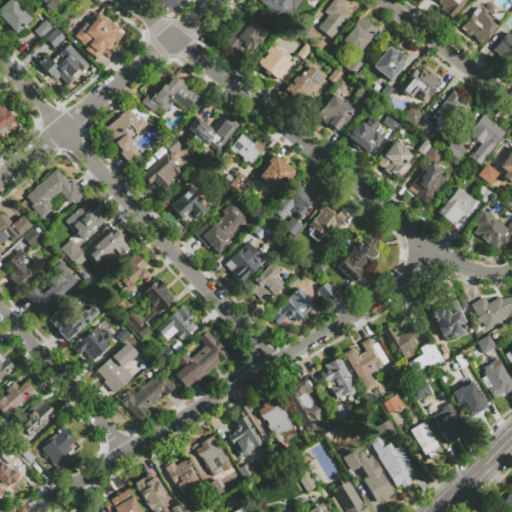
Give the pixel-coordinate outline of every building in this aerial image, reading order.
[(12,0),(30,19),(14,34),(6,26),(5,28),(0,22),(1,20),(0,18),(0,6),(6,0),(12,0)] [(57,0),(49,11),(43,6),(44,4),(38,0),(57,0)] [(316,0),(316,1),(314,0),(296,0),(288,10),(292,13),(285,22),(259,1),(259,0),(316,0)] [(331,0),(339,0),(342,2),(340,4),(344,8),(343,9),(349,14),(330,39),(316,28),(327,14),(323,11),(331,0)] [(434,1),(434,0),(465,0),(451,19),(439,10),(441,7),(434,1)] [(459,29),(476,7),(498,24),(482,45),(480,43),(479,44),(475,41),(476,40),(471,37),(470,38),(459,29)] [(246,11),(258,21),(255,24),(264,31),(259,36),(264,40),(258,48),(255,45),(250,51),(244,45),(235,55),(220,43),(246,11)] [(79,28),(84,22),(88,25),(98,12),(124,32),(118,40),(117,40),(115,43),(113,41),(111,44),(112,44),(108,50),(107,49),(106,50),(104,49),(95,60),(82,49),(83,47),(78,42),(79,41),(73,36),(79,28)] [(359,16),(375,29),(356,53),(340,40),(359,16)] [(32,31),(45,19),(52,27),(39,38),(32,31)] [(304,39),(298,34),(306,25),(312,30),(304,39)] [(55,28),(64,38),(52,48),(43,38),(55,28)] [(494,51),(492,50),(506,32),(511,36),(511,34),(511,69),(511,71),(498,60),(500,57),(494,51)] [(50,60),(68,44),(87,65),(80,70),(82,72),(66,86),(60,79),(56,83),(38,63),(46,56),(50,60)] [(302,59),(296,54),(305,44),(311,49),(302,59)] [(276,80),(255,63),(269,46),(272,49),(274,46),(278,49),(279,47),(291,57),(289,60),(291,61),(285,68),(287,70),(280,79),(278,78),(276,80)] [(397,50),(406,57),(402,62),(404,63),(390,81),(372,66),(388,46),(395,52),(397,50)] [(340,65),(345,59),(350,63),(352,60),(354,62),(356,59),(363,64),(353,76),(340,65)] [(300,103),(283,90),(288,84),(290,86),(300,74),(297,72),(306,60),(325,75),(305,101),(303,99),(300,103)] [(332,84),(326,79),(335,67),(341,72),(332,84)] [(408,100),(397,91),(411,74),(415,77),(420,71),(422,73),(424,70),(428,73),(430,71),(435,76),(433,78),(439,83),(423,102),(415,96),(417,93),(415,91),(408,100)] [(173,75),(179,80),(180,78),(199,94),(184,112),(178,107),(180,105),(175,101),(173,102),(168,98),(165,102),(169,106),(164,112),(157,106),(152,113),(139,103),(146,94),(150,97),(154,93),(155,94),(163,84),(164,85),(173,75)] [(386,84),(393,89),(383,101),(376,96),(386,84)] [(368,95),(359,105),(352,98),(360,88),(368,95)] [(451,91),(459,96),(457,99),(468,108),(461,117),(458,114),(441,135),(432,128),(436,124),(434,122),(436,120),(431,117),(451,91)] [(334,92),(345,101),(343,103),(351,109),(346,114),(350,117),(344,125),(342,123),(336,131),(328,125),(327,126),(320,121),(322,119),(316,114),(334,92)] [(0,107),(2,105),(15,120),(7,128),(0,134),(0,107)] [(202,106),(211,113),(204,123),(210,129),(222,114),(236,125),(216,151),(212,148),(212,149),(207,145),(203,149),(193,142),(192,144),(184,137),(189,131),(186,129),(187,127),(185,125),(193,115),(194,115),(202,106)] [(422,115),(413,127),(401,118),(411,106),(422,115)] [(102,129),(118,117),(117,116),(127,108),(135,119),(139,115),(146,124),(137,132),(135,129),(133,131),(128,125),(121,130),(124,133),(134,145),(132,146),(138,154),(126,163),(117,151),(119,150),(102,129)] [(393,132),(385,126),(386,125),(382,122),(390,112),(393,115),(401,121),(393,132)] [(504,132),(478,164),(469,157),(480,144),(477,142),(474,142),(472,139),(470,136),(467,133),(482,115),(491,122),(491,121),(496,125),(495,125),(504,132)] [(422,116),(432,124),(424,134),(414,127),(422,116)] [(366,153),(360,148),(358,150),(351,145),(353,142),(346,136),(354,126),(356,127),(360,122),(363,124),(366,120),(369,117),(377,124),(376,126),(382,130),(379,134),(382,137),(374,148),(371,146),(366,153)] [(239,134),(252,144),(254,141),(266,150),(255,163),(254,162),(251,166),(247,164),(246,166),(239,160),(241,158),(235,153),(234,155),(227,150),(239,134)] [(180,146),(170,154),(162,143),(171,135),(180,146)] [(431,144),(423,155),(417,149),(425,139),(431,144)] [(467,150),(460,158),(459,157),(456,160),(444,150),(454,139),(467,150)] [(396,178),(390,173),(389,174),(374,163),(380,155),(381,156),(394,140),(404,147),(406,144),(415,151),(406,163),(407,164),(396,178)] [(175,159),(172,162),(181,171),(174,178),(172,176),(168,180),(170,182),(162,189),(158,185),(157,186),(154,184),(155,183),(152,180),(148,184),(139,174),(149,164),(146,161),(152,156),(155,159),(161,153),(157,149),(162,145),(175,159)] [(434,163),(424,155),(432,145),(442,152),(434,163)] [(511,182),(511,184),(500,176),(503,172),(497,167),(511,147),(511,182)] [(270,190),(258,181),(260,179),(255,175),(269,156),(272,158),(274,155),(279,158),(278,159),(296,172),(289,181),(286,179),(282,185),(277,181),(270,190)] [(498,172),(489,184),(476,175),(486,162),(498,172)] [(404,190),(422,167),(425,170),(430,164),(440,171),(438,174),(446,180),(438,190),(435,188),(429,195),(431,196),(425,203),(416,196),(414,198),(404,190)] [(24,197),(55,169),(68,183),(71,181),(80,191),(79,192),(82,195),(74,203),(71,200),(69,202),(58,191),(50,198),(55,205),(40,218),(30,206),(31,205),(24,197)] [(238,172),(248,180),(238,192),(228,185),(238,172)] [(305,181),(315,189),(314,190),(318,194),(301,217),(295,212),(297,208),(292,205),(281,220),(272,213),(296,180),(302,185),(305,181)] [(480,185),(492,194),(484,203),(473,194),(480,185)] [(457,187),(475,201),(463,217),(461,215),(453,225),(437,213),(457,187)] [(169,206),(188,189),(206,210),(195,219),(197,221),(189,229),(169,206)] [(62,221),(82,203),(92,215),(97,212),(104,220),(90,232),(80,240),(62,221)] [(230,203),(245,220),(230,234),(233,237),(216,253),(209,246),(206,248),(192,233),(205,222),(209,227),(223,214),(221,211),(230,203)] [(317,242),(303,230),(313,218),(314,218),(319,211),(318,210),(324,203),(328,207),(332,203),(342,212),(340,215),(344,218),(336,227),(335,226),(324,239),(331,245),(317,262),(308,254),(317,242)] [(511,220),(511,235),(511,237),(511,239),(505,248),(500,245),(496,251),(473,233),(478,226),(473,222),(482,210),(506,228),(511,220)] [(0,214),(1,214),(5,218),(6,218),(11,223),(20,216),(29,227),(15,239),(11,234),(0,242),(0,248),(2,250),(0,251),(0,214)] [(282,228),(291,217),(301,225),(293,236),(282,228)] [(269,230),(259,239),(251,231),(260,221),(269,230)] [(21,237),(31,228),(39,238),(30,247),(21,237)] [(128,252),(113,266),(103,255),(96,263),(87,253),(95,245),(95,244),(112,228),(119,235),(116,238),(128,252)] [(351,281),(335,266),(353,248),(353,246),(355,243),(357,243),(357,240),(360,240),(360,239),(364,239),(364,238),(371,238),(371,240),(374,240),(374,250),(377,253),(372,258),(371,258),(360,269),(361,270),(351,281)] [(79,250),(68,259),(59,248),(70,239),(79,250)] [(239,283),(229,271),(233,266),(227,260),(247,242),(262,259),(256,263),(259,266),(247,277),(247,276),(239,283)] [(18,288),(7,277),(12,272),(4,263),(15,253),(13,251),(16,249),(18,250),(19,249),(25,256),(21,259),(26,265),(30,262),(38,271),(18,288)] [(87,260),(77,268),(69,259),(79,250),(87,260)] [(125,292),(122,289),(120,291),(108,278),(135,254),(145,265),(142,267),(148,274),(142,279),(141,278),(139,280),(137,278),(132,282),(134,284),(125,292)] [(23,295),(32,286),(40,295),(51,285),(48,280),(55,274),(51,269),(59,261),(77,280),(41,314),(23,295)] [(281,287),(263,303),(247,284),(272,262),(279,271),(272,277),(281,287)] [(327,266),(322,272),(317,268),(322,262),(327,266)] [(294,276),(299,282),(291,290),(285,284),(294,276)] [(141,338),(122,318),(132,308),(142,319),(151,310),(149,308),(144,304),(147,302),(140,294),(157,278),(167,289),(165,291),(167,294),(168,294),(172,299),(155,315),(154,313),(145,321),(150,326),(148,327),(150,329),(141,338)] [(334,292),(324,301),(315,291),(325,282),(334,292)] [(284,316),(275,324),(269,318),(277,311),(275,308),(297,287),(307,299),(309,297),(316,304),(296,322),(291,316),(290,317),(289,317),(289,318),(288,318),(287,318),(286,317),(285,317),(285,316),(284,316)] [(116,314),(107,303),(117,295),(126,305),(116,314)] [(480,322),(477,324),(474,319),(477,317),(469,304),(482,296),(487,304),(499,296),(500,299),(503,298),(511,296),(511,309),(507,310),(509,314),(484,329),(480,322)] [(428,312),(441,306),(440,303),(454,297),(464,321),(462,322),(465,331),(447,339),(445,334),(440,336),(437,328),(436,329),(434,323),(435,323),(433,318),(431,319),(428,312)] [(69,300),(78,311),(80,310),(81,311),(82,310),(86,310),(91,306),(97,313),(65,341),(58,333),(58,332),(47,319),(69,300)] [(180,341),(176,337),(170,343),(162,335),(160,336),(154,329),(181,305),(192,318),(189,320),(193,324),(190,326),(193,329),(180,341)] [(381,330),(390,325),(396,337),(402,333),(403,334),(409,331),(409,330),(412,328),(417,335),(413,338),(413,337),(409,339),(413,346),(410,348),(413,352),(406,356),(405,354),(402,356),(399,351),(395,354),(393,350),(391,351),(387,344),(389,343),(381,330)] [(95,326),(101,332),(104,329),(112,337),(105,344),(107,345),(90,361),(88,359),(88,358),(86,356),(82,360),(70,348),(75,343),(74,342),(86,330),(88,333),(95,326)] [(121,342),(115,336),(123,328),(129,334),(121,342)] [(167,369),(187,351),(191,356),(203,345),(197,339),(205,331),(213,340),(214,339),(221,347),(220,347),(227,355),(217,364),(217,363),(202,376),(201,375),(194,382),(194,381),(185,388),(167,369)] [(482,354),(475,342),(487,335),(495,346),(482,354)] [(360,343),(367,338),(371,344),(375,342),(387,363),(368,374),(371,378),(373,381),(375,385),(365,390),(343,353),(351,348),(356,356),(364,351),(360,343)] [(430,340),(441,358),(414,375),(407,363),(423,354),(419,347),(430,340)] [(94,370),(126,341),(136,353),(127,361),(127,360),(121,366),(131,377),(111,394),(101,383),(103,380),(94,370)] [(165,345),(173,354),(163,363),(155,355),(165,345)] [(511,370),(503,354),(510,351),(509,350),(511,348),(511,370)] [(0,355),(4,360),(5,358),(13,367),(0,377),(0,355)] [(452,361),(461,356),(467,366),(458,371),(452,361)] [(323,365),(326,364),(337,357),(357,391),(348,396),(347,394),(340,398),(339,397),(335,399),(329,388),(331,387),(328,381),(324,383),(319,373),(325,369),(323,365)] [(496,358),(511,383),(511,389),(494,401),(479,379),(484,376),(482,372),(484,371),(482,367),(496,358)] [(162,374),(174,387),(164,396),(161,394),(145,408),(148,412),(138,421),(125,407),(123,408),(118,402),(129,392),(132,395),(150,378),(153,382),(162,374)] [(406,386),(421,377),(430,391),(415,401),(406,386)] [(305,378),(312,390),(306,393),(312,402),(311,405),(319,407),(316,420),(319,425),(307,433),(288,401),(289,400),(285,393),(285,392),(286,391),(287,389),(286,388),(298,381),(298,382),(305,378)] [(471,380),(488,407),(471,417),(461,399),(459,401),(458,400),(455,402),(450,393),(471,380)] [(8,387),(13,382),(20,390),(26,384),(34,392),(6,419),(11,424),(0,434),(0,423),(3,421),(0,417),(0,401),(3,398),(4,400),(8,396),(4,392),(9,388),(8,387)] [(381,403),(395,394),(401,405),(387,414),(381,403)] [(22,424),(27,419),(25,416),(28,414),(25,411),(32,404),(33,406),(41,399),(53,413),(47,418),(48,419),(37,429),(36,428),(26,437),(20,430),(24,426),(22,424)] [(262,404),(267,401),(269,404),(276,400),(288,419),(286,420),(293,431),(285,436),(282,430),(272,436),(267,427),(264,429),(259,420),(262,418),(257,410),(263,406),(262,404)] [(449,402),(465,429),(445,441),(430,417),(441,411),(439,408),(449,402)] [(340,403),(347,415),(336,420),(330,409),(340,403)] [(260,443),(255,446),(257,449),(252,452),(250,449),(247,451),(249,453),(243,457),(242,455),(238,457),(226,436),(234,431),(234,430),(233,429),(233,428),(233,427),(234,425),(235,425),(235,424),(233,421),(243,415),(260,443)] [(375,427),(387,420),(394,432),(382,439),(375,427)] [(408,430),(422,422),(440,452),(424,461),(421,456),(423,455),(419,449),(416,451),(412,444),(415,442),(408,430)] [(41,448),(45,445),(43,443),(54,434),(56,435),(59,433),(56,430),(62,425),(75,440),(69,446),(73,451),(69,454),(70,456),(57,468),(49,461),(51,459),(41,448)] [(373,430),(382,445),(388,442),(392,449),(398,445),(409,464),(407,465),(413,476),(408,479),(410,483),(402,488),(400,484),(394,487),(371,446),(369,447),(363,436),(373,430)] [(209,436),(217,449),(218,448),(224,456),(224,455),(228,460),(227,461),(230,466),(223,471),(222,470),(212,477),(205,465),(205,464),(200,456),(199,457),(195,450),(201,446),(200,443),(209,436)] [(23,438),(30,445),(19,455),(13,448),(23,438)] [(280,444),(287,456),(276,462),(270,450),(280,444)] [(0,456),(8,449),(18,459),(10,467),(0,456)] [(36,458),(28,465),(23,461),(18,456),(27,449),(36,458)] [(340,457),(353,449),(356,454),(360,451),(364,458),(370,455),(392,493),(374,504),(361,480),(363,479),(361,476),(364,475),(359,466),(349,472),(340,457)] [(305,453),(309,459),(304,463),(300,456),(305,453)] [(306,492),(298,480),(300,478),(290,461),(297,456),(315,486),(306,492)] [(163,468),(172,462),(174,466),(185,460),(201,486),(190,492),(189,491),(186,493),(183,487),(179,490),(176,484),(174,486),(163,468)] [(0,463),(6,469),(11,469),(13,472),(15,471),(19,475),(7,487),(6,486),(1,490),(3,492),(0,494),(0,463)] [(252,474),(243,480),(236,468),(246,463),(252,474)] [(306,469),(317,463),(324,475),(323,476),(325,480),(323,482),(320,477),(314,481),(306,469)] [(131,484),(150,472),(164,494),(160,497),(164,504),(150,511),(148,511),(142,502),(143,501),(135,489),(131,484)] [(346,480),(360,504),(361,503),(366,511),(342,511),(329,490),(346,480)] [(205,488),(216,481),(224,494),(223,494),(224,497),(214,502),(205,488)] [(113,511),(112,509),(107,511),(103,504),(109,500),(108,500),(126,488),(142,511),(113,511)] [(237,507),(230,496),(241,489),(248,501),(237,507)] [(511,511),(510,511),(500,506),(509,493),(511,494),(511,511)] [(195,508),(188,511),(182,511),(177,503),(187,497),(195,508)] [(320,503),(325,511),(305,511),(304,510),(314,504),(315,506),(320,503)]
